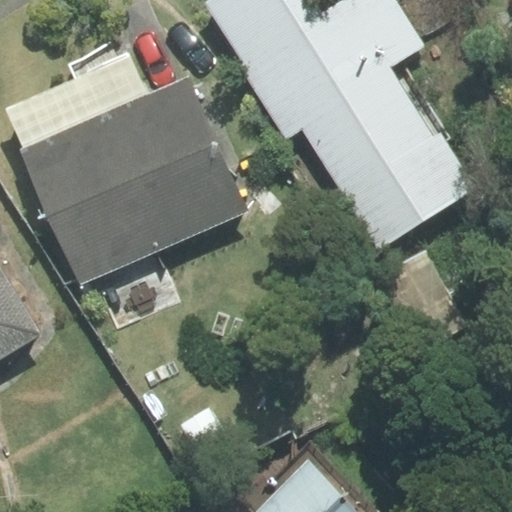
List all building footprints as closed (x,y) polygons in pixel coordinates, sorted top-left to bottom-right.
[(241,44),(310,0),(228,0),(218,7),(241,44)] [(425,43),(398,0),(338,0),(237,65),(283,138),(300,128),(352,209),(445,150),(391,65),(425,43)] [(80,284),(250,210),(190,76),(22,150),(80,284)] [(0,357),(40,334),(0,265),(0,357)] [(386,356),(369,326),(340,345),(358,373),(386,356)] [(363,511),(312,460),(258,511),(363,511)]
